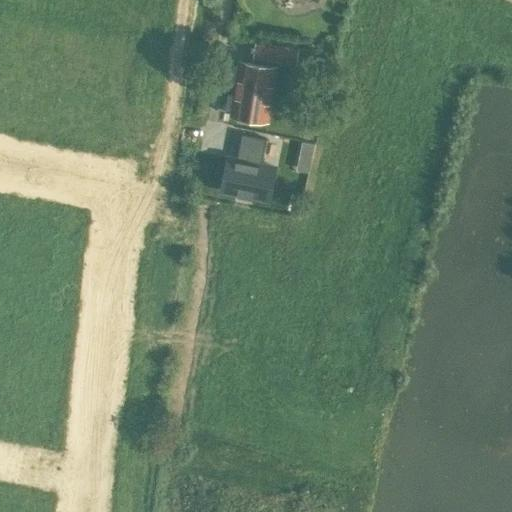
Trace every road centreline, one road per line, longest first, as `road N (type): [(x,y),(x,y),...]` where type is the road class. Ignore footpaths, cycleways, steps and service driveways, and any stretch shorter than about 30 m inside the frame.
road 1 (residential): [(330,511),(384,265),(120,205)]
road 2 (residential): [(76,511),(120,205)]
road 3 (residential): [(120,205),(0,174)]
